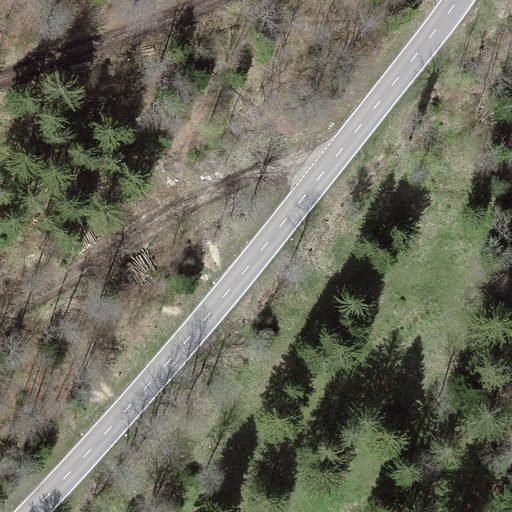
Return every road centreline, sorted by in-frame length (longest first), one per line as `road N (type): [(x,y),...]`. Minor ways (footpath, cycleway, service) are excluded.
road 1 (secondary): [(31,511),(192,333),(454,0)]
road 2 (track): [(0,319),(240,178),(288,166),(322,171)]
